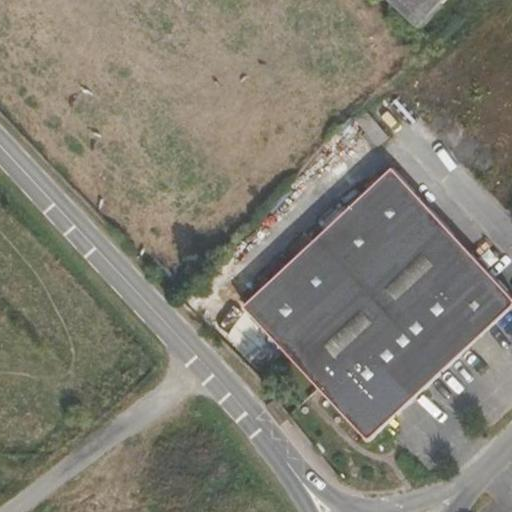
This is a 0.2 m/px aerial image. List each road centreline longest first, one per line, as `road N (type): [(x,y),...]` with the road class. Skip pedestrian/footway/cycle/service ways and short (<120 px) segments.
road 1 (secondary): [(283,456),(0,144)]
road 2 (track): [(0,508),(205,366)]
road 3 (unknown): [(418,154),(511,257)]
